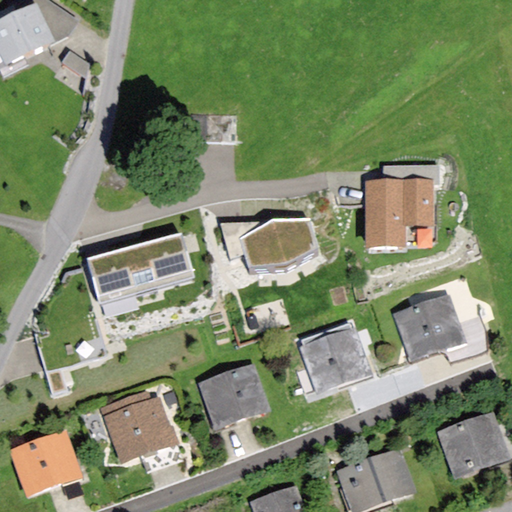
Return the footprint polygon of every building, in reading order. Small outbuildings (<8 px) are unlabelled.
[(26,15),(0,27),(0,78),(46,57),(26,15)] [(199,141),(240,141),(240,113),(198,113),(199,141)] [(431,193),(371,191),(369,251),(405,251),(406,228),(430,229),(431,193)] [(272,223),(220,227),(230,261),(242,258),(247,273),(284,271),(318,253),(308,222),(272,223)] [(185,242),(95,266),(110,324),(201,299),(185,242)] [(445,301),(395,319),(411,363),(461,344),(445,301)] [(348,333),(294,355),(312,400),(367,379),(348,333)] [(250,371),(199,387),(213,432),(264,416),(250,371)] [(157,397),(101,415),(117,463),(172,446),(157,397)] [(489,420),(434,439),(449,483),(504,464),(489,420)] [(60,440),(6,459),(21,502),(75,484),(60,440)] [(373,511),(411,499),(395,455),(332,478),(344,511),(373,511)] [(301,511),(294,491),(244,508),(245,511),(301,511)]
